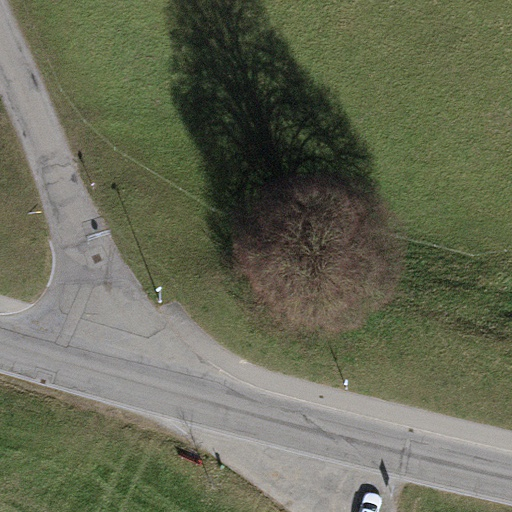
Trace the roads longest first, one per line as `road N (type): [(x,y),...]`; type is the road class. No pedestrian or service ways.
road 1 (unclassified): [(102,374),(511,480)]
road 2 (unclassified): [(102,374),(93,273),(0,38)]
